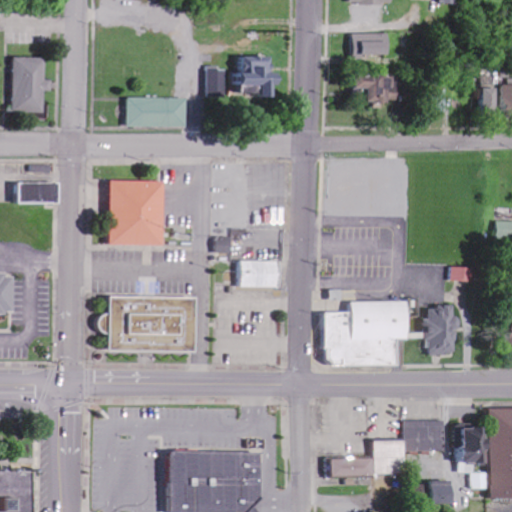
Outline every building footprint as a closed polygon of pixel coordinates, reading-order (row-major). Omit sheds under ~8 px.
[(353,34),(352,57),(389,58),(389,35),(353,34)] [(271,57),(239,58),(240,97),(273,97),(272,86),(279,86),(279,74),(271,75),(271,57)] [(13,113),(45,114),(45,91),(52,91),(52,81),(45,81),(46,58),(14,58),(13,113)] [(225,68),(207,67),(206,98),(225,98),(225,68)] [(395,76),(356,75),(355,90),(367,90),(367,106),(382,107),(382,105),(394,106),(395,76)] [(503,116),(511,116),(511,79),(504,79),(503,116)] [(497,89),(482,89),(483,111),(497,110),(497,89)] [(187,99),(127,97),(127,127),(187,128),(187,99)] [(107,243),(161,244),(162,180),(108,180),(107,243)] [(19,205),(60,204),(59,183),(19,184),(19,205)] [(497,240),(511,239),(511,222),(496,222),(497,240)] [(239,288),(281,288),(281,262),(241,261),(241,268),(240,268),(239,288)] [(452,268),(451,282),(470,283),(470,268),(452,268)] [(0,315),(13,316),(14,278),(6,278),(6,274),(0,274),(0,315)] [(193,349),(106,348),(106,331),(103,331),(101,331),(99,330),(97,328),(96,323),(96,320),(97,316),(99,313),(102,311),(106,310),(107,293),(193,294),(193,349)] [(327,313),(328,368),(399,367),(398,341),(410,340),(409,302),(353,303),(353,313),(327,313)] [(456,356),(456,332),(460,332),(460,317),(454,317),(454,307),(429,307),(429,320),(426,319),(425,355),(456,356)] [(511,497),(511,408),(489,409),(489,425),(460,425),(461,463),(488,463),(488,498),(511,497)] [(374,440),(374,474),(405,474),(405,451),(443,451),(443,421),(405,421),(405,440),(374,440)] [(169,511),(260,511),(261,452),(171,451),(169,511)] [(332,459),(332,476),(374,476),(373,458),(332,459)] [(33,511),(34,468),(0,468),(0,511),(33,511)] [(469,488),(483,489),(483,473),(470,473),(469,488)] [(429,503),(450,504),(450,481),(429,480),(429,503)]
